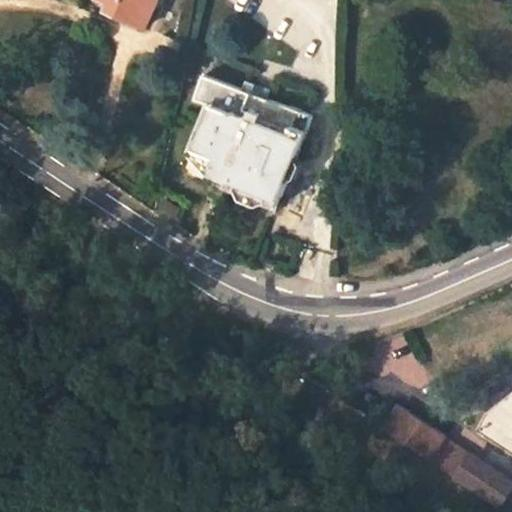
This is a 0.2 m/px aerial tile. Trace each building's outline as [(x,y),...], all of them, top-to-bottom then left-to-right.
[(112,0),(113,0),(109,9),(147,26),(157,0),(112,0)] [(239,184),(275,197),(273,203),(280,205),(309,133),(320,137),(321,132),(316,130),(321,113),(315,111),(267,94),(271,82),(245,73),(240,87),(206,74),(197,99),(210,104),(192,146),(217,156),(212,170),(232,176),(229,186),(237,189),(239,184)] [(210,104),(197,99),(192,146),(210,104)] [(321,113),(316,130),(321,132),(320,137),(335,143),(339,114),(317,106),(315,111),(321,113)] [(168,198),(162,209),(175,217),(182,206),(168,198)] [(511,479),(396,404),(381,425),(511,508),(511,479)]
